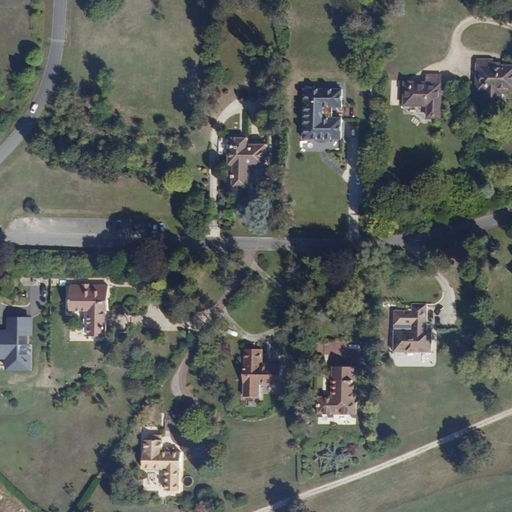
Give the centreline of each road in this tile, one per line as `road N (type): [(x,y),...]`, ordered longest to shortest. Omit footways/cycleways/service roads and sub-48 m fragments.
road 1 (residential): [(511,212),(438,238),(384,243),(0,238)]
road 2 (track): [(263,511),(511,412)]
road 3 (residential): [(62,0),(48,94),(0,155)]
